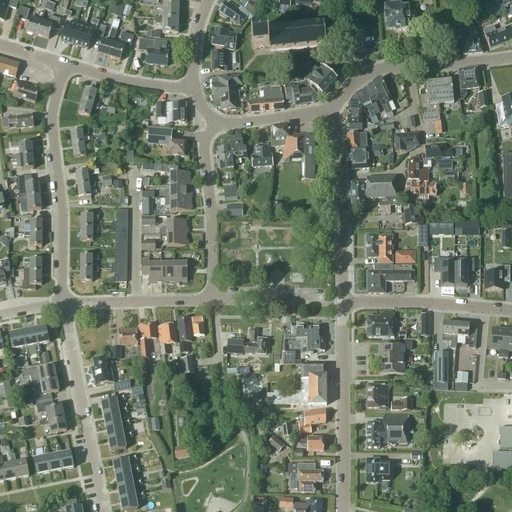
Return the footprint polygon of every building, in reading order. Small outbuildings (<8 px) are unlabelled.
[(9,0),(10,0),(8,0),(0,0),(0,20),(4,22),(8,8),(16,10),(18,0),(9,0)] [(259,8),(258,7),(262,1),(261,0),(248,0),(250,1),(245,8),(254,15),(259,8)] [(409,21),(413,21),(413,14),(409,14),(408,6),(401,7),(400,0),(384,0),(385,6),(384,6),(387,31),(395,30),(395,31),(402,30),(404,32),(407,32),(408,31),(410,31),(409,21)] [(511,0),(501,0),(504,4),(496,8),(487,12),(490,18),(507,11),(505,7),(511,3),(511,0)] [(44,10),(52,13),(55,5),(47,3),(44,10)] [(121,18),(124,7),(113,4),(110,15),(121,18)] [(163,4),(163,19),(178,20),(178,5),(163,4)] [(253,16),(249,13),(241,8),(239,10),(231,5),(230,7),(225,4),(219,13),(240,27),(245,19),(249,21),(253,16)] [(129,17),(131,8),(125,6),(122,15),(129,17)] [(30,10),(20,8),(18,19),(26,22),(30,10)] [(25,33),(37,36),(41,22),(43,15),(38,13),(36,21),(30,19),(25,33)] [(452,18),(454,26),(462,23),(461,16),(452,18)] [(47,24),(41,22),(37,36),(48,40),(51,29),(56,31),(59,20),(49,17),(47,24)] [(178,20),(163,19),(155,19),(155,24),(162,25),(162,34),(177,34),(178,20)] [(66,23),(60,42),(69,45),(75,26),(66,23)] [(269,50),(326,45),(324,23),(267,29),(267,31),(251,33),(253,50),(269,49),(269,50)] [(106,27),(100,25),(96,37),(102,39),(106,27)] [(84,29),(75,26),(69,45),(78,47),(84,29)] [(472,38),(470,30),(456,32),(456,26),(446,28),(448,40),(461,39),(462,56),(483,53),(477,37),(472,38)] [(490,49),(511,41),(511,26),(495,32),(493,26),(483,30),(485,36),(490,49)] [(84,29),(78,47),(87,50),(93,32),(84,29)] [(97,55),(108,58),(113,44),(117,31),(111,29),(107,42),(101,41),(97,55)] [(229,35),(229,32),(215,30),(214,37),(213,37),(212,46),(224,48),(224,50),(234,51),(236,36),(229,35)] [(118,46),(113,44),(108,58),(120,62),(124,47),(130,49),(134,37),(122,33),(118,46)] [(165,52),(167,43),(140,40),(138,51),(147,52),(145,65),(167,67),(168,53),(165,52)] [(212,72),(223,73),(226,73),(227,64),(223,64),(223,59),(227,59),(228,54),(212,54),(212,72)] [(15,78),(19,65),(0,59),(0,75),(0,74),(15,78)] [(304,79),(306,81),(322,96),(337,81),(323,68),(319,71),(315,67),(304,79)] [(459,71),(460,85),(461,91),(466,90),(479,89),(477,69),(459,71)] [(226,93),(238,92),(237,85),(242,85),(241,76),(218,78),(218,80),(212,80),(212,85),(213,100),(227,99),(226,93)] [(372,84),(379,101),(382,107),(388,119),(393,117),(391,113),(388,104),(391,102),(384,86),(382,81),(381,80),(380,79),(379,79),(378,79),(378,80),(372,84)] [(322,96),(306,81),(303,83),(294,85),(293,84),(285,85),(287,105),(294,104),(294,108),(314,104),(322,96)] [(438,105),(453,104),(451,81),(426,83),(427,95),(420,96),(423,124),(440,122),(438,105)] [(33,88),(17,83),(12,99),(21,101),(21,100),(35,104),(39,91),(33,90),(33,88)] [(374,103),(379,101),(372,84),(372,85),(367,88),(364,90),(376,114),(379,113),(374,103)] [(86,89),(82,102),(93,105),(94,104),(96,96),(101,97),(102,93),(97,92),(86,89)] [(281,89),(263,91),(264,101),(247,102),(249,114),(284,111),(283,95),(282,95),(281,89)] [(376,114),(364,90),(357,95),(363,110),(367,108),(372,119),(376,117),(375,115),(376,114)] [(238,99),(238,92),(226,93),(227,99),(213,100),(213,103),(214,103),(215,106),(217,109),(221,108),(221,111),(238,109),(237,99),(238,99)] [(488,108),(486,93),(478,94),(480,109),(488,108)] [(362,110),(363,110),(357,95),(356,96),(352,100),(351,102),(350,104),(349,108),(348,112),(348,116),(347,116),(348,125),(350,125),(350,131),(362,131),(362,110)] [(511,98),(501,100),(502,106),(496,107),(500,130),(511,127),(511,98)] [(99,105),(94,104),(93,105),(82,102),(78,114),(90,118),(92,109),(98,110),(99,105)] [(185,124),(186,104),(166,104),(166,105),(157,105),(156,119),(166,119),(166,126),(173,126),(173,124),(185,124)] [(465,118),(484,117),(483,109),(464,111),(465,118)] [(16,117),(8,118),(2,119),(3,129),(9,128),(8,125),(17,124),(18,130),(34,128),(32,116),(16,118),(16,117)] [(406,119),(408,129),(415,128),(413,118),(406,119)] [(314,157),(314,134),(307,134),(307,135),(290,136),(289,124),(271,127),(272,129),(273,140),(270,141),(271,149),(283,149),(283,162),(301,161),(302,181),(314,181),(314,157)] [(376,127),(377,133),(394,130),(393,124),(376,127)] [(185,158),(186,141),(172,140),(172,131),(149,129),(147,145),(167,147),(166,156),(185,158)] [(72,144),(84,143),(83,135),(88,135),(88,130),(82,131),(71,132),(72,144)] [(358,134),(347,134),(349,171),(361,170),(369,169),(368,149),(367,149),(366,134),(358,134)] [(406,154),(415,149),(415,147),(419,147),(418,134),(394,136),(395,136),(395,153),(406,152),(406,154)] [(228,138),(230,147),(232,161),(247,159),(246,148),(243,148),(241,136),(228,138)] [(89,142),(84,143),(72,144),(74,159),(85,157),(84,147),(90,147),(89,142)] [(19,148),(20,156),(32,155),(31,144),(19,145),(19,143),(10,144),(11,149),(19,148)] [(232,161),(230,147),(218,149),(219,161),(218,161),(219,169),(220,169),(221,172),(234,170),(232,161)] [(253,168),(272,166),(271,155),(268,155),(267,147),(254,148),(255,156),(252,157),(253,168)] [(462,150),(454,151),(454,150),(442,151),(442,147),(425,148),(426,159),(443,159),(443,158),(462,157),(462,150)] [(511,154),(503,154),(504,202),(511,201),(511,154)] [(34,170),(32,155),(20,156),(11,157),(12,162),(20,161),(21,171),(34,170)] [(419,183),(423,183),(428,183),(428,169),(423,169),(423,163),(419,163),(419,160),(409,160),(409,181),(419,181),(419,183)] [(191,173),(178,173),(178,167),(143,165),(143,171),(155,172),(155,173),(170,174),(170,187),(191,186),(191,173)] [(77,185),(89,183),(88,176),(94,175),(93,171),(88,172),(76,173),(77,185)] [(378,207),(401,206),(401,198),(397,198),(396,177),(366,179),(366,183),(351,184),(352,209),(365,208),(365,199),(377,199),(378,207)] [(26,188),(27,196),(27,198),(39,197),(38,183),(25,184),(25,183),(17,183),(18,189),(26,188)] [(95,183),(89,183),(77,185),(79,199),(91,198),(90,188),(95,187),(95,183)] [(428,196),(437,196),(436,184),(411,184),(411,202),(428,201),(428,196)] [(191,199),(191,186),(170,187),(171,199),(191,199)] [(223,189),(224,196),(229,195),(235,194),(236,194),(236,188),(223,189)] [(237,201),(236,194),(235,194),(229,195),(224,196),(225,202),(237,201)] [(19,202),(27,201),(28,212),(40,211),(39,197),(27,198),(27,196),(18,197),(19,202)] [(191,212),(191,199),(171,199),(164,200),(164,207),(171,207),(171,212),(191,212)] [(242,206),(226,207),(226,217),(242,217),(242,206)] [(403,208),(405,226),(416,225),(415,220),(419,220),(418,208),(414,209),(414,206),(403,208)] [(151,208),(142,208),(142,216),(151,216),(151,208)] [(81,215),(80,228),(92,229),(92,227),(92,220),(98,220),(98,216),(92,215),(81,215)] [(142,226),(154,226),(154,218),(142,218),(142,226)] [(31,225),(31,233),(42,233),(42,221),(31,221),(25,221),(25,225),(31,225)] [(167,221),(167,229),(159,229),(159,235),(167,235),(167,234),(187,234),(187,221),(167,221)] [(80,228),(80,242),(92,242),(92,232),(98,232),(98,227),(92,227),(92,229),(80,228)] [(42,233),(31,233),(25,233),(24,237),(31,237),(31,247),(42,247),(42,233)] [(167,234),(167,235),(167,247),(187,247),(187,234),(167,234)] [(391,264),(391,237),(378,237),(367,237),(367,259),(379,258),(379,264),(391,264)] [(155,242),(141,242),(141,251),(155,251),(155,242)] [(80,256),(80,269),(92,270),(92,268),(92,261),(98,261),(98,256),(92,256),(80,256)] [(30,264),(30,272),(42,272),(42,259),(30,259),(30,260),(24,260),(24,264),(30,264)] [(0,287),(6,287),(4,276),(9,275),(9,278),(13,278),(13,268),(10,267),(8,260),(1,262),(0,262),(0,287)] [(434,260),(434,273),(441,273),(441,287),(454,287),(454,260),(434,260)] [(454,260),(454,287),(467,287),(467,273),(474,273),(474,260),(454,260)] [(149,284),(162,283),(162,264),(149,264),(149,261),(141,261),(142,276),(149,276),(149,284)] [(162,283),(175,283),(175,263),(162,264),(162,283)] [(175,263),(175,283),(187,283),(187,263),(175,263)] [(374,266),(374,272),(367,272),(367,295),(386,295),(386,283),(415,283),(415,272),(393,272),(393,266),(374,266)] [(484,273),(484,291),(503,291),(503,282),(509,282),(509,267),(497,267),(497,273),(484,273)] [(80,269),(80,283),(91,283),(92,273),(98,273),(98,268),(92,268),(92,270),(80,269)] [(42,286),(42,272),(30,272),(24,272),(24,282),(23,282),(23,290),(36,291),(36,286),(42,286)] [(367,338),(379,338),(379,340),(394,340),(394,315),(380,315),(380,318),(367,318),(367,338)] [(195,337),(204,336),(202,317),(192,319),(195,337)] [(188,319),(179,320),(178,321),(180,343),(179,343),(180,355),(188,354),(186,343),(191,342),(188,319)] [(282,326),(282,336),(284,336),(284,340),(302,340),(302,341),(319,341),(319,339),(319,328),(307,328),(307,324),(298,325),(298,328),(296,328),(296,336),(291,336),(290,326),(282,326)] [(456,346),(457,337),(456,337),(457,325),(444,324),(443,336),(450,336),(449,345),(456,346)] [(139,327),(141,347),(140,347),(142,362),(150,361),(147,341),(156,340),(154,325),(139,327)] [(162,362),(165,362),(164,356),(169,355),(167,345),(176,344),(173,325),(157,327),(162,362)] [(470,326),(457,325),(456,337),(457,337),(465,338),(465,346),(469,347),(469,349),(476,350),(477,328),(469,327),(470,326)] [(37,346),(35,346),(37,355),(41,354),(39,345),(49,343),(46,328),(34,330),(37,346)] [(119,346),(137,346),(137,329),(119,329),(119,346)] [(498,358),(503,359),(506,330),(492,329),(490,350),(499,351),(498,358)] [(27,347),(35,346),(37,346),(34,330),(21,333),(24,348),(23,348),(24,357),(29,356),(27,347)] [(265,356),(266,340),(257,339),(258,331),(252,330),(251,344),(244,343),(243,354),(265,356)] [(508,359),(509,351),(511,351),(511,330),(506,330),(503,359),(508,359)] [(24,348),(21,333),(9,335),(12,349),(10,349),(12,358),(17,357),(15,350),(23,348),(24,348)] [(324,339),(319,339),(319,341),(302,341),(302,355),(313,355),(313,353),(324,352),(324,339)] [(380,346),(380,358),(405,359),(405,350),(412,350),(412,342),(404,342),(404,346),(380,346)] [(110,349),(110,361),(120,361),(120,349),(110,349)] [(295,366),(295,353),(282,353),(280,366),(295,366)] [(436,355),(433,355),(432,370),(433,370),(433,389),(434,389),(434,392),(452,392),(454,368),(447,367),(447,365),(447,354),(436,353),(436,355)] [(96,386),(113,383),(111,370),(108,371),(105,358),(92,360),(94,369),(91,369),(93,380),(94,380),(96,386)] [(412,359),(405,359),(380,358),(380,375),(412,376),(412,371),(405,371),(405,363),(412,363),(412,359)] [(180,360),(182,376),(193,375),(191,359),(180,360)] [(309,406),(326,406),(326,376),(325,376),(325,366),(301,366),(301,392),(274,392),(274,394),(267,394),(267,405),(309,405),(309,406)] [(41,383),(56,380),(53,368),(39,371),(38,369),(22,372),(24,379),(30,378),(32,384),(41,382),(41,383)] [(457,374),(456,384),(467,384),(467,374),(457,374)] [(58,392),(56,380),(41,383),(41,382),(32,384),(32,388),(41,386),(43,395),(34,397),(35,403),(52,400),(50,394),(58,392)] [(129,382),(113,385),(115,392),(130,389),(129,382)] [(4,385),(6,395),(14,394),(12,384),(4,385)] [(367,409),(388,409),(388,386),(367,386),(367,409)] [(118,412),(118,410),(116,402),(125,400),(124,395),(115,397),(115,400),(101,403),(104,415),(118,412)] [(391,403),(390,412),(411,412),(411,400),(401,400),(401,403),(391,403)] [(47,413),(48,421),(49,422),(64,419),(62,407),(53,409),(52,402),(36,405),(38,415),(47,413)] [(127,408),(118,410),(118,412),(104,415),(106,428),(121,425),(120,422),(119,414),(127,413),(127,408)] [(282,426),(283,438),(311,434),(310,426),(326,424),(326,411),(304,414),(304,424),(291,426),(291,425),(282,426)] [(382,425),(366,425),(367,450),(380,449),(380,444),(391,444),(392,446),(395,446),(396,445),(408,445),(408,418),(382,417),(382,425)] [(49,422),(48,421),(39,422),(40,427),(49,425),(51,435),(66,432),(64,419),(49,422)] [(158,419),(151,420),(152,432),(159,431),(158,419)] [(129,421),(120,422),(121,425),(106,428),(109,440),(123,437),(123,435),(121,427),(130,425),(129,421)] [(511,429),(498,429),(498,437),(500,437),(500,454),(492,454),(492,472),(500,473),(500,471),(511,470),(511,429)] [(132,433),(123,435),(123,437),(109,440),(111,453),(126,450),(124,439),(132,437),(132,433)] [(268,444),(278,453),(284,446),(273,437),(268,444)] [(323,452),(323,442),(322,442),(322,439),(307,438),(307,440),(300,440),(300,445),(307,446),(307,452),(323,452)] [(0,440),(0,441),(1,449),(8,447),(7,439),(0,440)] [(55,447),(57,456),(58,455),(61,471),(74,468),(71,453),(61,455),(59,446),(55,447)] [(174,449),(175,460),(190,458),(189,447),(174,449)] [(43,449),(45,458),(46,458),(49,473),(61,471),(58,455),(57,456),(49,457),(47,448),(43,449)] [(46,458),(45,458),(37,459),(35,451),(30,452),(32,461),(34,460),(37,476),(49,473),(46,458)] [(302,451),(292,451),(292,459),(302,460),(302,451)] [(10,455),(12,464),(13,464),(16,480),(29,477),(26,461),(16,463),(14,454),(10,455)] [(130,472),(130,470),(128,462),(137,460),(136,456),(127,458),(127,460),(113,463),(116,475),(130,472)] [(13,464),(12,464),(4,466),(2,457),(0,457),(0,466),(1,466),(4,482),(16,480),(13,464)] [(366,461),(366,484),(379,484),(379,482),(389,482),(389,463),(379,463),(379,461),(366,461)] [(267,473),(267,467),(264,464),(259,464),(257,466),(256,473),(258,476),(263,476),(267,473)] [(323,483),(323,472),(315,472),(315,465),(298,465),(298,483),(293,483),(293,488),(291,488),(291,490),(297,490),(297,493),(314,494),(314,483),(323,483)] [(130,472),(116,475),(118,488),(133,485),(132,482),(131,474),(139,472),(138,468),(130,470),(130,472)] [(161,482),(162,491),(170,489),(168,480),(161,482)] [(135,497),(135,495),(133,487),(142,485),(141,481),(132,482),(133,485),(118,488),(120,500),(135,497)] [(143,493),(135,495),(135,497),(120,500),(122,511),(127,511),(138,510),(136,499),(144,497),(143,493)] [(76,496),(65,498),(67,507),(77,506),(76,496)] [(293,505),(292,511),(320,511),(321,501),(309,500),(309,501),(306,500),(306,505),(293,505)]
